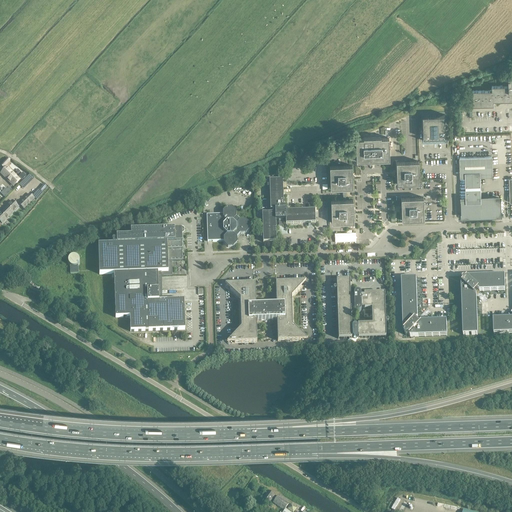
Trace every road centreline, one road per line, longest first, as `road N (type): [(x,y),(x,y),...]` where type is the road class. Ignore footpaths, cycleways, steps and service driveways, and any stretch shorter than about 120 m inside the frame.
road 1 (motorway): [(0,438),(145,452),(317,449)]
road 2 (motorway): [(511,383),(404,413),(245,434)]
road 3 (motorway): [(511,424),(245,434)]
road 4 (motorway): [(245,434),(113,434),(0,421)]
road 5 (secondary): [(201,511),(113,437),(0,374)]
road 6 (tertiary): [(170,392),(367,511)]
road 7 (motorway): [(177,511),(83,438),(0,388)]
road 8 (tertiary): [(170,392),(0,291)]
road 9 (motorway): [(317,449),(511,481)]
road 10 (motorway): [(317,449),(511,442)]
road 11 (unclassified): [(227,260),(373,251)]
